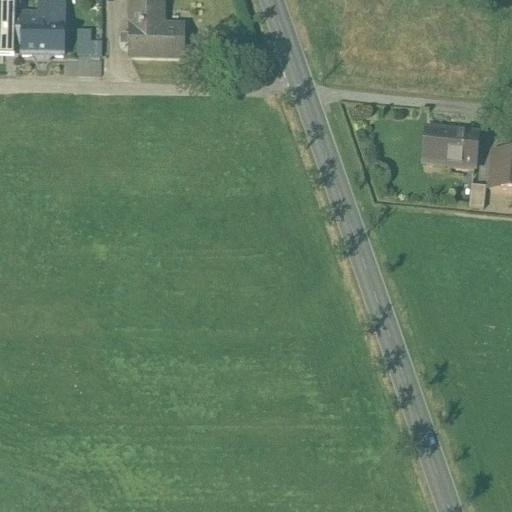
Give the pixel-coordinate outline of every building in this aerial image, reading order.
[(64,0),(38,0),(37,18),(45,19),(44,27),(63,27),(64,0)] [(180,28),(154,28),(154,8),(128,8),(127,60),(180,61),(180,28)] [(24,18),(4,17),(4,39),(23,40),(24,26),(24,18)] [(37,18),(24,18),(24,26),(44,27),(45,19),(37,18)] [(44,27),(24,26),(23,40),(23,57),(62,58),(63,27),(44,27)] [(105,42),(93,42),(94,31),(81,31),(80,58),(104,59),(105,42)] [(476,136),(426,131),(423,167),(473,172),(476,136)] [(511,155),(490,154),(486,194),(511,196),(511,155)]
